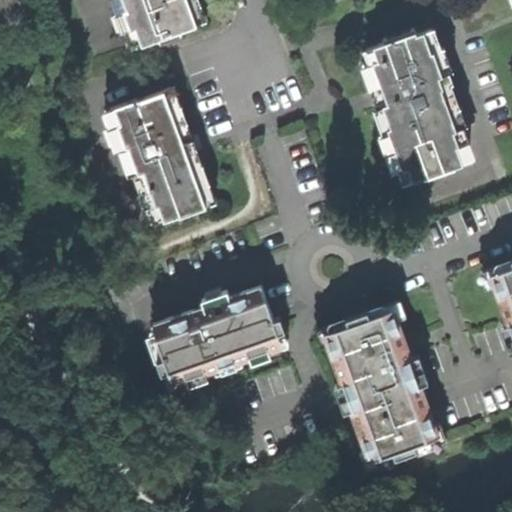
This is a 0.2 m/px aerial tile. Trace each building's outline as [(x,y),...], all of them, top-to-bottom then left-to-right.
[(180,29),(201,22),(192,0),(121,0),(138,44),(159,37),(159,35),(179,28),(180,29)] [(454,164),(468,159),(442,86),(450,83),(430,27),(416,32),(414,26),(383,37),(385,41),(366,47),(383,93),(387,105),(380,108),(405,181),(423,175),(424,177),(454,166),(454,164)] [(180,214),(211,202),(179,116),(169,88),(139,99),(138,97),(111,106),(125,144),(119,146),(129,174),(142,169),(160,219),(179,212),(180,214)] [(511,264),(489,273),(511,335),(511,264)] [(186,375),(269,347),(267,341),(280,336),(278,331),(285,328),(280,315),(273,317),(261,284),(230,295),(227,287),(201,297),(206,311),(205,312),(202,313),(200,308),(198,307),(194,307),(152,321),(163,354),(156,356),(161,370),(168,368),(170,373),(184,368),(186,375)] [(415,442),(440,433),(409,348),(393,306),(370,315),(368,309),(346,317),(348,322),(323,331),(370,458),(393,450),(396,456),(418,448),(415,442)]
